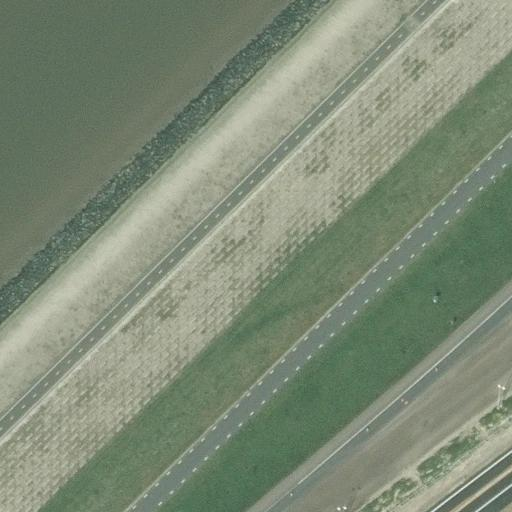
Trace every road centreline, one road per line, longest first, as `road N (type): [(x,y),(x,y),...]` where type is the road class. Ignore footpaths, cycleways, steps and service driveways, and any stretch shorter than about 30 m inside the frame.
road 1 (unclassified): [(146,511),(511,157)]
road 2 (motorway): [(511,302),(286,511)]
road 3 (motorway): [(511,363),(321,511)]
